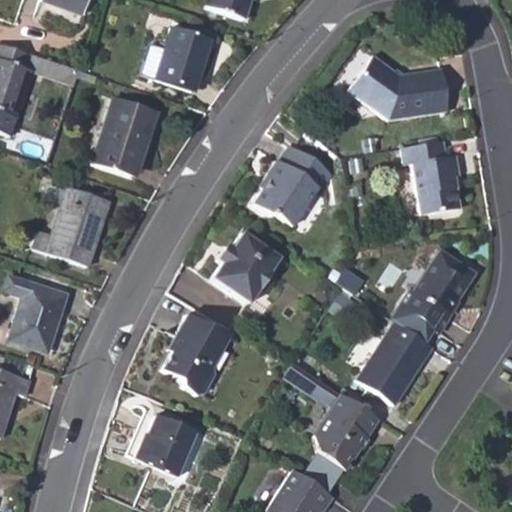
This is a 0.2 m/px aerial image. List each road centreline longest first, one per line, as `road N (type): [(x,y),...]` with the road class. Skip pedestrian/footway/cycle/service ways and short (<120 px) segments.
road 1 (tertiary): [(340,0),(202,171),(149,259),(95,375),(53,511)]
road 2 (residential): [(511,303),(404,476)]
